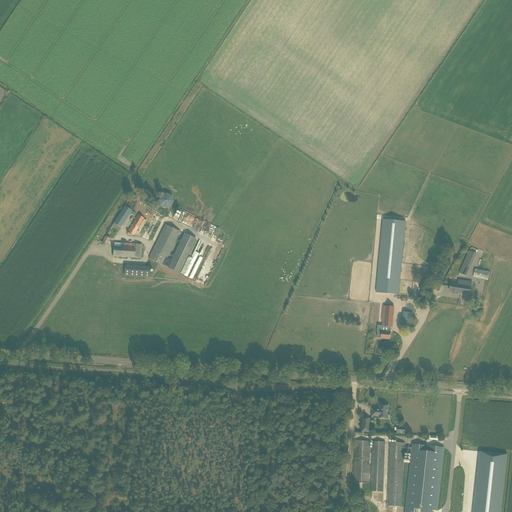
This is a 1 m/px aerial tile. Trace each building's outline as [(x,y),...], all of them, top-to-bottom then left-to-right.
[(158,201),(160,207),(166,209),(171,207),(173,201),(172,196),(166,193),(161,196),(158,201)] [(120,228),(131,210),(123,206),(113,224),(120,228)] [(134,236),(144,219),(138,215),(127,233),(134,236)] [(382,220),(376,292),(399,295),(405,222),(382,220)] [(213,235),(217,227),(204,221),(202,227),(204,228),(203,230),(213,235)] [(165,225),(148,259),(179,274),(196,240),(184,234),(171,260),(167,258),(180,232),(165,225)] [(141,258),(141,253),(142,245),(121,243),(121,248),(113,247),(113,257),(141,258)] [(468,271),(476,255),(470,252),(459,273),(465,276),(467,271),(468,271)] [(123,277),(148,277),(148,266),(123,266),(123,277)] [(473,277),(487,281),(490,272),(475,269),(473,277)] [(470,295),(471,290),(472,282),(458,280),(457,285),(451,284),(450,288),(449,291),(470,295)] [(308,304),(306,316),(326,318),(327,306),(308,304)] [(378,325),(377,332),(378,332),(377,334),(381,334),(381,339),(390,339),(391,327),(392,327),(394,307),(389,307),(383,306),(381,321),(382,321),(381,326),(378,325)] [(403,311),(400,328),(410,329),(413,313),(403,311)] [(379,418),(388,419),(389,406),(387,406),(387,405),(383,405),(383,406),(380,405),(379,410),(378,410),(378,409),(372,409),(372,416),(379,416),(379,418)] [(370,419),(363,418),(362,432),(369,432),(370,419)] [(368,484),(370,441),(356,441),(354,483),(368,484)] [(383,492),(385,442),(373,441),(371,491),(383,492)] [(387,506),(402,507),(404,453),(404,447),(404,443),(390,442),(387,506)] [(412,448),(404,447),(404,453),(411,454),(405,508),(404,511),(422,511),(422,509),(437,511),(444,448),(412,444),(412,448)] [(480,452),(473,511),(500,511),(507,455),(481,452),(480,452)]
